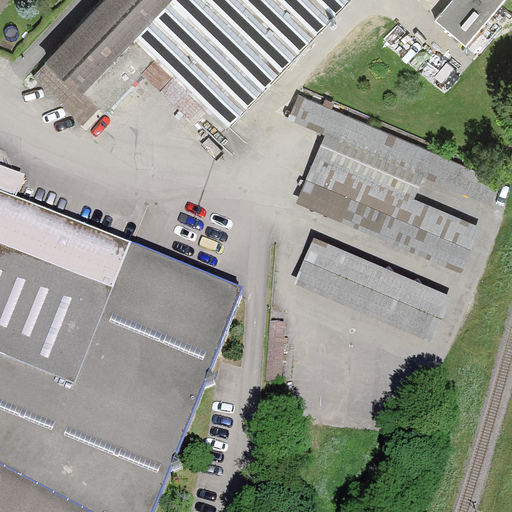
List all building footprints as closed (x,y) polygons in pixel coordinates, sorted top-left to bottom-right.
[(108,0),(38,76),(87,121),(102,105),(111,113),(149,72),(230,123),(345,0),(449,0),(436,15),(466,41),(502,0),(108,0)] [(332,127),(301,199),(470,269),(488,224),(421,197),(429,177),(498,206),(509,178),(310,95),(302,114),(332,127)] [(32,181),(0,168),(0,511),(160,511),(250,298),(23,204),(32,181)] [(318,238),(300,281),(437,336),(455,293),(318,238)] [(382,342),(325,341),(323,421),(380,423),(382,342)]
